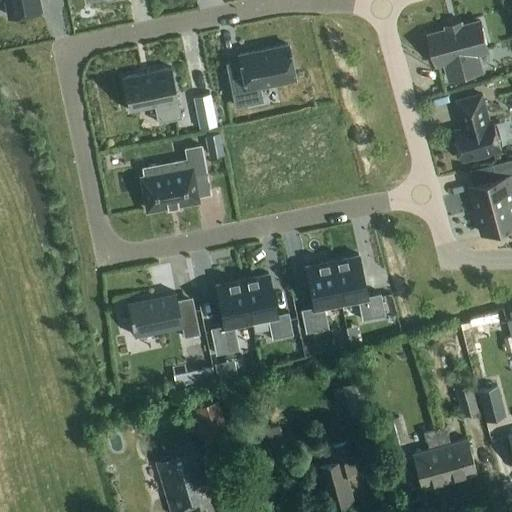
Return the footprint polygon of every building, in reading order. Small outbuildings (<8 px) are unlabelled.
[(5,0),(9,16),(13,16),(15,17),(23,16),(25,13),(39,10),(37,0),(5,0)] [(488,50),(480,22),(429,36),(437,63),(445,61),(450,79),(482,71),(477,53),(488,50)] [(240,61),(227,64),(235,105),(261,100),(258,86),(294,79),(287,45),(239,55),(240,61)] [(171,68),(122,78),(129,111),(154,106),(158,123),(181,118),(171,68)] [(486,87),(494,107),(511,100),(511,79),(511,77),(486,87)] [(199,130),(216,126),(210,94),(193,98),(199,130)] [(489,122),(482,95),(458,101),(465,128),(455,131),(463,160),(501,149),(494,121),(489,122)] [(176,171),(142,178),(148,209),(197,200),(192,176),(206,173),(201,145),(185,148),(187,159),(174,162),(176,171)] [(511,158),(492,164),(496,179),(469,186),(476,210),(511,199),(511,158)] [(511,199),(476,210),(482,233),(509,226),(511,236),(511,199)] [(359,254),(332,259),(341,302),(358,298),(363,319),(384,314),(379,292),(368,294),(359,254)] [(145,256),(146,267),(175,266),(175,255),(145,256)] [(315,305),(302,308),(307,330),(328,326),(324,306),(341,302),(332,259),(306,265),(315,305)] [(268,273),(242,279),(251,323),(268,319),(272,338),(293,334),(288,312),(277,314),(268,273)] [(224,325),(210,328),(215,354),(239,349),(234,326),(251,323),(242,279),(215,284),(224,325)] [(175,292),(127,302),(134,336),(181,326),(183,337),(199,334),(193,301),(178,304),(177,299),(175,292)] [(511,363),(502,363),(502,394),(511,394),(511,363)] [(338,407),(347,405),(350,416),(372,410),(364,379),(341,385),(341,386),(333,389),(338,407)] [(454,388),(461,414),(477,410),(470,383),(454,388)] [(476,390),(483,417),(498,413),(491,386),(476,390)] [(308,393),(317,425),(330,421),(322,390),(308,393)] [(193,408),(206,449),(231,441),(218,400),(193,408)] [(405,440),(399,416),(385,419),(392,443),(405,440)] [(266,428),(273,452),(286,449),(279,424),(266,428)] [(434,430),(449,481),(476,474),(467,439),(450,444),(445,427),(434,430)] [(449,481),(434,430),(423,433),(428,450),(412,454),(422,489),(449,481)] [(164,447),(168,459),(156,463),(170,511),(186,511),(188,511),(187,511),(217,511),(195,437),(164,447)] [(328,445),(333,460),(315,464),(327,507),(354,500),(346,472),(356,470),(348,440),(328,445)] [(162,511),(155,478),(144,480),(141,467),(126,471),(135,511),(162,511)] [(221,483),(227,500),(241,496),(236,479),(221,483)]
